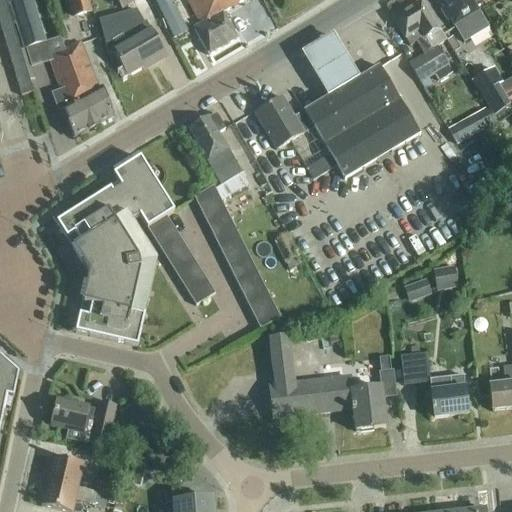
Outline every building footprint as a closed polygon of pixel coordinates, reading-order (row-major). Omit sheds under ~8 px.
[(3,0),(0,0),(0,28),(21,98),(33,95),(3,0)] [(42,45),(28,0),(26,0),(8,6),(23,51),(42,45)] [(91,15),(87,0),(66,0),(72,20),(91,15)] [(114,0),(122,12),(133,5),(147,28),(158,21),(145,0),(114,0)] [(169,0),(159,0),(155,2),(177,40),(189,34),(169,0)] [(208,58),(237,41),(222,15),(243,2),(241,0),(185,0),(200,28),(193,31),(208,58)] [(449,22),(454,31),(479,15),(469,0),(435,0),(442,11),(439,12),(446,24),(449,22)] [(437,32),(420,4),(392,21),(405,42),(410,49),(417,45),(424,57),(408,67),(423,93),(432,88),(428,81),(449,69),(437,49),(432,53),(424,41),(437,32)] [(150,69),(166,60),(150,32),(114,52),(128,78),(149,66),(150,69)] [(460,52),(473,78),(493,68),(480,42),(460,52)] [(355,83),(331,43),(299,62),(324,102),(355,83)] [(98,128),(112,121),(101,92),(98,93),(80,45),(67,51),(84,100),(87,99),(98,128)] [(84,100),(67,51),(49,58),(67,109),(62,111),(74,141),(98,128),(87,99),(84,100)] [(282,100),(254,117),(276,153),(304,137),(303,136),(312,130),(344,183),(420,137),(378,69),(358,81),(355,83),(328,100),(324,102),(294,120),(282,100)] [(497,89),(501,87),(492,72),(473,83),(494,118),(509,109),(508,108),(497,89)] [(225,131),(216,116),(189,132),(221,188),(240,176),(217,136),(225,131)] [(450,134),(457,148),(478,137),(470,123),(455,130),(450,120),(443,124),(449,134),(450,134)] [(215,296),(166,219),(173,215),(139,161),(112,178),(120,190),(111,195),(109,192),(56,226),(87,276),(88,278),(75,336),(137,351),(144,318),(131,314),(141,274),(139,263),(127,244),(138,237),(130,224),(139,219),(196,309),(215,296)] [(260,332),(280,322),(281,322),(215,191),(195,201),(260,332)] [(274,244),(289,272),(302,265),(286,237),(274,244)] [(436,295),(458,290),(453,269),(432,274),(436,295)] [(426,283),(403,291),(408,306),(431,298),(426,283)] [(340,335),(328,336),(330,347),(342,345),(340,335)] [(274,382),(294,380),(289,340),(269,342),(274,382)] [(429,384),(430,383),(426,356),(400,359),(404,389),(429,385),(429,384)] [(379,361),(380,374),(389,373),(390,373),(389,359),(379,361)] [(0,430),(6,401),(13,402),(18,378),(5,366),(0,362),(0,430)] [(492,414),(511,411),(511,370),(503,371),(505,388),(489,390),(492,414)] [(463,379),(430,383),(429,384),(429,385),(430,395),(433,421),(468,417),(464,391),(463,379)] [(275,389),(268,390),(272,422),(353,413),(350,394),(352,394),(351,380),(295,387),(294,380),(274,382),(275,389)] [(125,409),(146,429),(158,417),(138,396),(125,409)] [(56,404),(50,429),(68,433),(66,442),(92,447),(94,439),(110,442),(117,409),(101,405),(99,414),(56,404)] [(82,467),(52,460),(47,484),(77,491),(82,467)] [(175,464),(172,472),(186,477),(189,468),(175,464)] [(96,495),(108,498),(111,485),(99,483),(96,495)] [(56,511),(71,511),(77,491),(47,484),(41,509),(56,511)] [(108,498),(96,495),(93,508),(105,511),(108,498)] [(213,511),(212,502),(178,505),(178,496),(164,497),(165,505),(172,505),(172,511),(213,511)]
